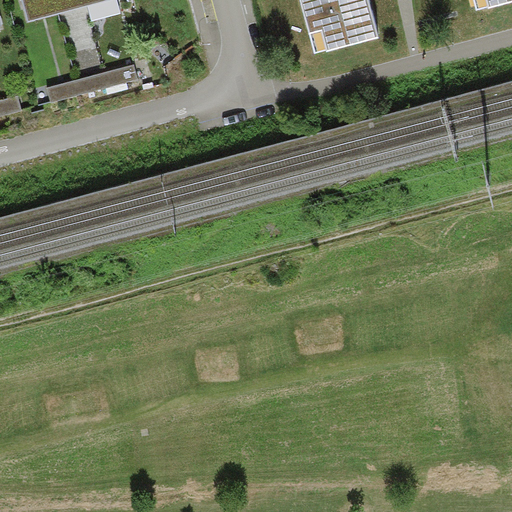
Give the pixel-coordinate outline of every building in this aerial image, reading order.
[(22,0),(28,21),(59,13),(55,0),(22,0)] [(55,0),(59,13),(88,6),(86,0),(55,0)] [(300,0),(315,52),(327,49),(327,51),(379,37),(368,0),(300,0)] [(511,0),(474,0),(477,10),(489,6),(489,8),(511,1),(511,0)] [(138,79),(134,64),(104,73),(108,87),(138,79)] [(80,94),(108,87),(104,73),(76,80),(80,94)] [(80,94),(76,80),(48,88),(51,102),(80,94)] [(0,116),(21,111),(17,96),(0,100),(0,116)]
